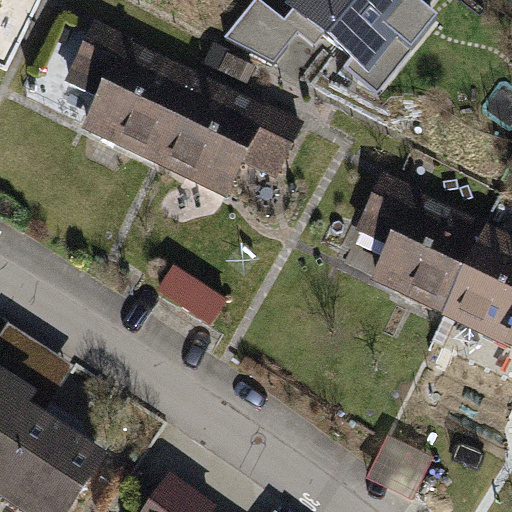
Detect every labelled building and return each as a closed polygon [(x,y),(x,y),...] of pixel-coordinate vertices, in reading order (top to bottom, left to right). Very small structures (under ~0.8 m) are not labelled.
[(423,6),(428,0),(290,0),(286,6),(351,59),(342,70),(376,98),(440,20),(423,6)] [(154,166),(199,74),(94,23),(65,82),(97,98),(81,130),(154,166)] [(199,74),(154,166),(223,200),(241,163),(276,180),(303,125),(199,74)] [(443,317),(487,225),(382,175),(355,231),(387,246),(370,283),(443,317)] [(511,236),(487,225),(443,317),(511,349),(511,236)] [(71,364),(6,328),(0,338),(0,493),(33,511),(62,511),(103,438),(47,407),(71,364)] [(211,511),(215,506),(168,474),(141,511),(211,511)]
